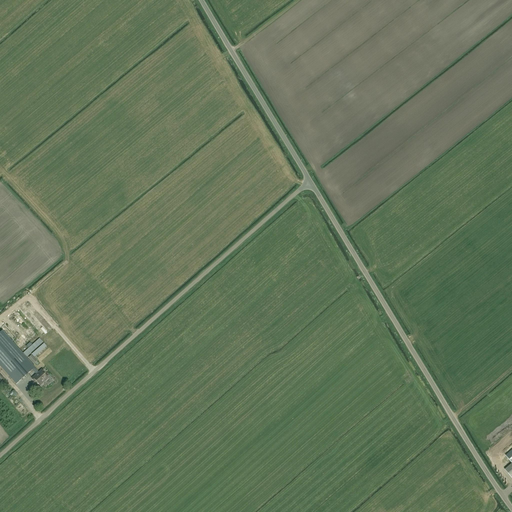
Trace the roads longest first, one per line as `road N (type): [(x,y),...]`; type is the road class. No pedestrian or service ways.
road 1 (unclassified): [(0,457),(308,181)]
road 2 (unclassified): [(510,511),(308,181)]
road 3 (unclassified): [(308,181),(201,0)]
